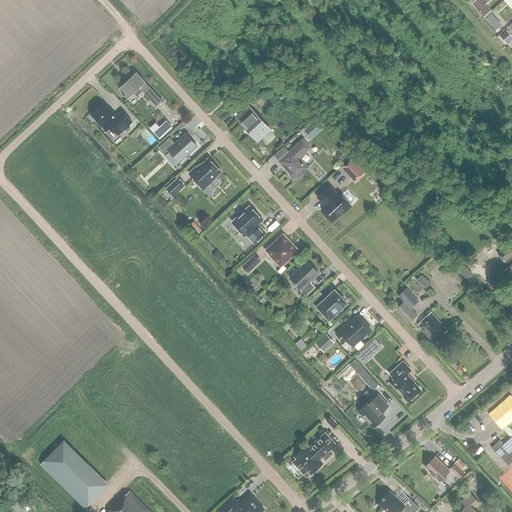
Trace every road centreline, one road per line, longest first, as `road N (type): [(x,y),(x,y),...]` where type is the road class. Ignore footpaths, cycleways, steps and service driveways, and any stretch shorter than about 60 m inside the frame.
road 1 (residential): [(460,398),(129,38),(0,158)]
road 2 (residential): [(0,179),(304,511)]
road 3 (unclassified): [(310,511),(460,398)]
